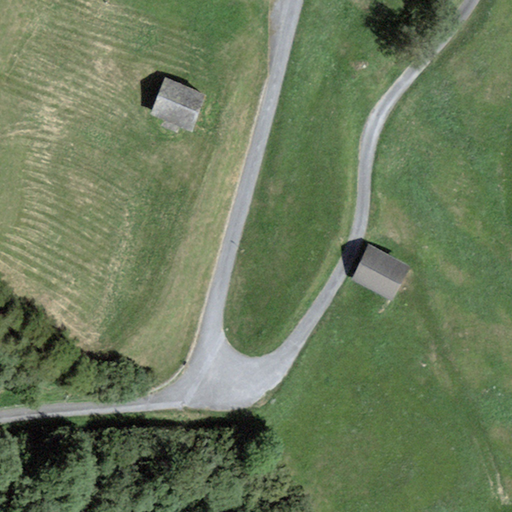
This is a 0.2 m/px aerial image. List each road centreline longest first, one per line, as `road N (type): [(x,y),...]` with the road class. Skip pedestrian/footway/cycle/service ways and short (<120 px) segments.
road 1 (unclassified): [(193,377),(264,370),(306,327),(355,241),(374,123),(472,0)]
road 2 (unclassified): [(193,377),(293,0)]
road 3 (unclassified): [(0,418),(159,401),(193,377)]
